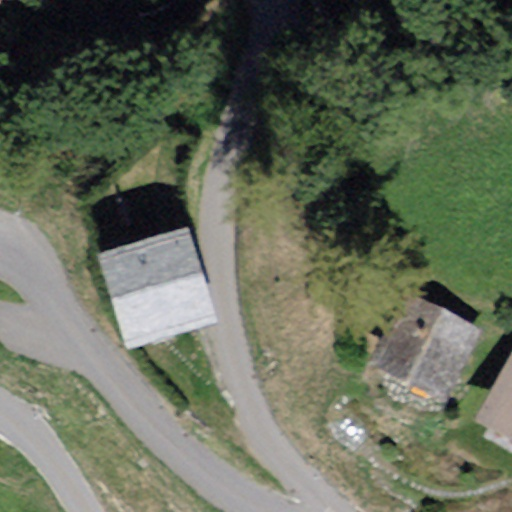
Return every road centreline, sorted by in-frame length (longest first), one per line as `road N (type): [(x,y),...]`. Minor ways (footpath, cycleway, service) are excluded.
road 1 (residential): [(324,511),(240,405),(212,276),(246,0)]
road 2 (residential): [(267,511),(166,442),(0,258)]
